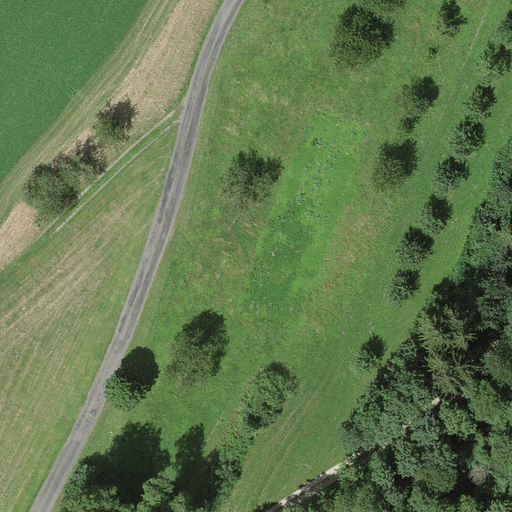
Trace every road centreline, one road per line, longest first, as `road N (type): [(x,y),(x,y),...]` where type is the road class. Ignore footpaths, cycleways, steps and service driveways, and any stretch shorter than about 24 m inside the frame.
road 1 (unclassified): [(230,0),(210,35),(148,264),(39,511)]
road 2 (track): [(511,327),(438,409),(272,511)]
road 3 (track): [(0,273),(106,168),(189,104)]
